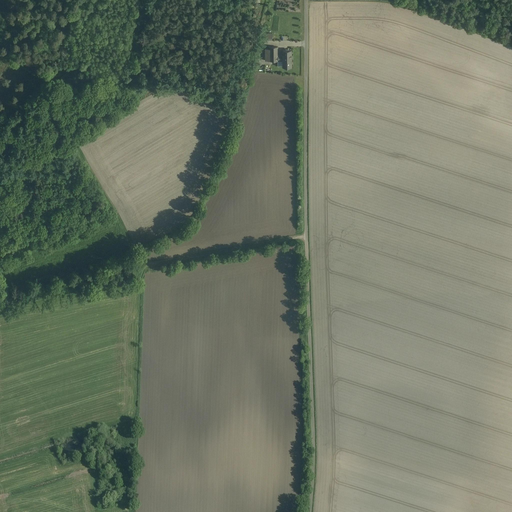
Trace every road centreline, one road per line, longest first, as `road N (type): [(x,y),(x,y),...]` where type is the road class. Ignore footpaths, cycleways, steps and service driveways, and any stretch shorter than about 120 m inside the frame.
road 1 (unclassified): [(304,0),(309,511)]
road 2 (track): [(306,238),(145,264),(65,130),(50,87),(0,55)]
